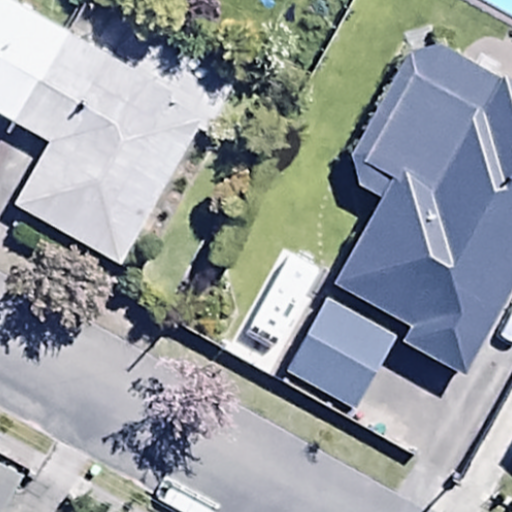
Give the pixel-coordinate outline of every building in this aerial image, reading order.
[(0,0),(0,119),(11,126),(63,35),(3,0),(0,0)] [(63,35),(11,126),(46,147),(10,207),(113,269),(198,125),(168,106),(172,99),(63,35)] [(376,196),(327,281),(402,324),(393,339),(459,376),(511,281),(511,83),(438,44),(405,49),(342,154),(353,183),(376,196)] [(389,337),(317,298),(277,370),(349,409),(389,337)] [(0,467),(0,504),(16,477),(0,467)]
